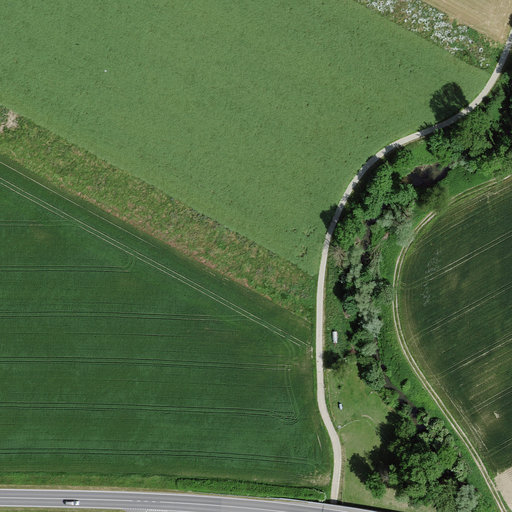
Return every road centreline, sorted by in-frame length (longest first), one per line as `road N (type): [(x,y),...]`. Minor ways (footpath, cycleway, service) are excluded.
road 1 (track): [(504,511),(403,348),(393,295),(401,254),(423,221),(511,173)]
road 2 (secondary): [(278,511),(0,498)]
